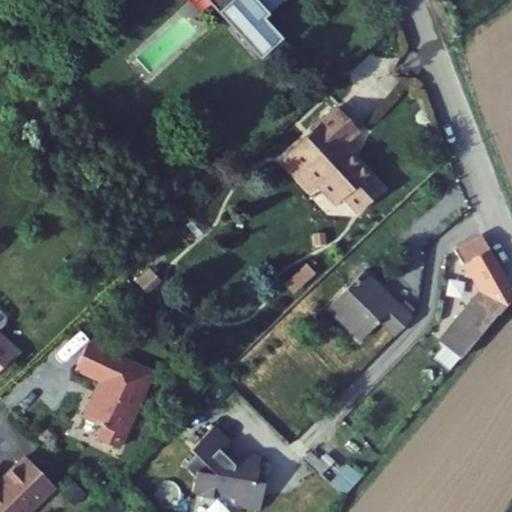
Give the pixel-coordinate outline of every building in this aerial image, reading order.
[(206,0),(259,53),(280,33),(261,15),(276,0),(206,0)] [(304,174),(317,189),(319,192),(335,209),(343,202),(356,216),(382,192),(343,148),(355,135),(337,113),(280,163),(295,182),(304,174)] [(317,189),(304,174),(295,182),(308,196),(317,189)] [(481,265),(491,284),(481,295),(479,294),(443,336),(466,355),(511,300),(511,284),(483,228),(455,241),(469,270),(481,265)] [(293,292),(315,272),(306,262),(284,282),(293,292)] [(326,304),(360,338),(369,328),(378,318),(394,332),(412,313),(362,266),(326,304)] [(0,366),(13,354),(0,340),(0,319),(1,319),(0,317),(0,366)] [(100,422),(94,434),(114,444),(152,370),(87,337),(74,363),(99,376),(81,412),(100,422)] [(214,422),(190,445),(195,451),(183,462),(193,472),(190,487),(196,488),(195,491),(210,495),(211,490),(232,495),(230,503),(257,508),(262,480),(254,479),(260,453),(233,456),(232,460),(222,450),(231,441),(214,422)] [(0,511),(33,511),(56,491),(27,460),(6,479),(8,481),(0,488),(0,511)]
